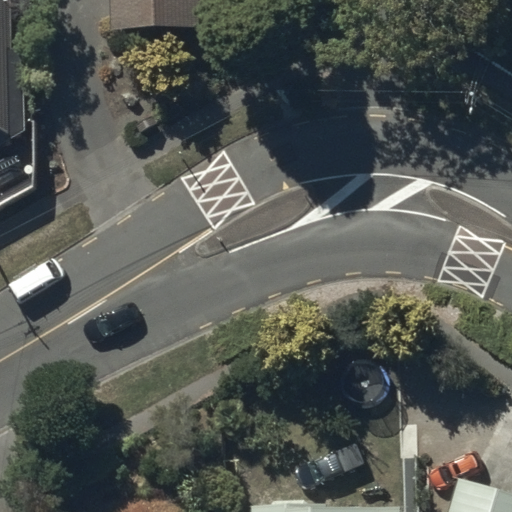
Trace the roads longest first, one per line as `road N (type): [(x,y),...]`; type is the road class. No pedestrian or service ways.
road 1 (residential): [(0,353),(216,189),(303,151),(376,144)]
road 2 (residential): [(371,241),(294,253),(0,370)]
road 3 (residential): [(511,278),(442,250),(371,241)]
road 4 (residential): [(383,0),(376,144)]
road 5 (residential): [(376,144),(436,151),(511,183)]
